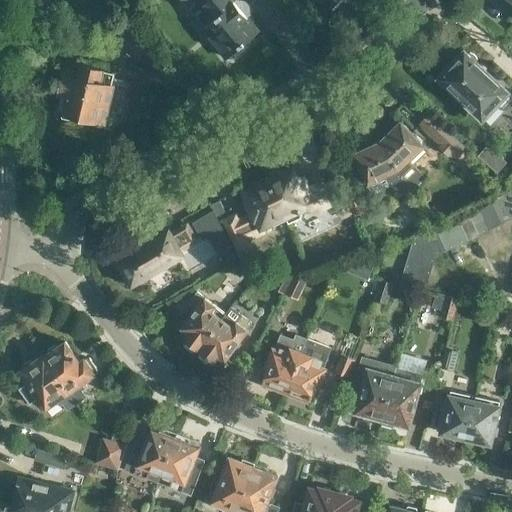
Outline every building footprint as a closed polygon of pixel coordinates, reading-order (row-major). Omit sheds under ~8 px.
[(260,32),(247,18),(251,14),(239,0),(237,0),(234,3),(232,0),(198,0),(215,20),(208,26),(219,38),(215,42),(229,59),(260,32)] [(149,53),(133,33),(125,40),(141,60),(149,53)] [(440,77),(489,124),(511,99),(511,95),(477,62),(475,64),(464,52),(440,77)] [(115,73),(82,65),(81,72),(66,68),(60,93),(64,94),(60,111),(103,121),(115,73)] [(428,113),(419,123),(441,144),(438,147),(448,156),(451,153),(455,157),(465,147),(428,113)] [(379,140),(378,141),(413,189),(426,177),(414,164),(429,150),(399,120),(379,140)] [(357,151),(353,153),(361,171),(356,173),(355,176),(358,182),(360,183),(366,180),(368,184),(369,183),(373,190),(391,182),(396,196),(413,189),(378,141),(364,147),(362,144),(355,147),(357,151)] [(266,176),(284,215),(296,210),(298,214),(317,205),(318,208),(329,203),(321,186),(309,192),(302,176),(295,179),(291,170),(283,174),(281,169),(266,176)] [(284,215),(266,176),(250,184),(252,188),(244,192),(249,201),(247,203),(254,218),(256,217),(258,221),(229,235),(240,257),(251,251),(245,239),(273,225),(271,221),(284,215)] [(354,188),(343,193),(352,214),(354,216),(365,211),(354,188)] [(499,195),(511,218),(511,194),(506,192),(499,195)] [(343,193),(332,199),(342,219),(352,214),(343,193)] [(488,201),(499,224),(511,218),(499,195),(488,201)] [(499,224),(488,201),(478,206),(489,229),(499,224)] [(467,211),(478,234),(489,229),(478,206),(467,211)] [(213,210),(192,222),(200,237),(209,232),(217,245),(228,239),(213,210)] [(467,211),(456,216),(467,239),(478,234),(467,211)] [(456,216),(444,222),(455,245),(467,239),(456,216)] [(434,226),(445,250),(455,245),(444,222),(434,226)] [(424,231),(435,254),(445,250),(434,226),(424,231)] [(414,236),(407,259),(432,266),(435,254),(424,231),(414,236)] [(169,264),(167,261),(188,249),(178,232),(170,236),(168,232),(148,244),(145,239),(132,246),(136,251),(121,260),(125,268),(119,271),(127,284),(140,277),(142,280),(169,264)] [(378,253),(345,265),(344,269),(368,279),(378,253)] [(242,259),(234,264),(241,274),(259,262),(242,259)] [(407,259),(404,270),(428,277),(432,266),(407,259)] [(273,287),(298,300),(311,275),(271,264),(266,272),(278,278),(273,287)] [(428,277),(404,270),(400,282),(425,290),(428,277)] [(373,300),(386,304),(392,283),(380,279),(373,300)] [(184,335),(200,347),(226,312),(197,290),(188,303),(195,309),(182,326),(188,330),(184,335)] [(437,293),(431,314),(452,321),(458,300),(437,293)] [(226,312),(200,347),(215,358),(218,353),(224,357),(252,321),(243,314),(238,321),(226,312)] [(261,383),(286,393),(307,337),(296,333),(294,338),(280,333),(275,348),(272,347),(265,366),(267,367),(261,383)] [(307,337),(286,393),(309,402),(316,384),(318,385),(325,366),(323,365),(331,346),(307,337)] [(44,356),(76,402),(85,396),(80,389),(84,387),(81,383),(96,373),(97,368),(89,357),(85,357),(79,361),(65,341),(44,356)] [(441,367),(454,371),(459,350),(446,347),(441,367)] [(355,359),(341,353),(333,371),(348,377),(355,359)] [(76,402),(44,356),(43,355),(20,371),(27,382),(18,389),(28,404),(38,397),(46,408),(57,400),(60,404),(63,401),(67,408),(76,402)] [(370,419),(381,422),(397,367),(397,366),(363,357),(356,382),(364,384),(356,411),(369,414),(370,419)] [(397,367),(381,422),(392,425),(396,422),(408,425),(422,374),(397,367)] [(451,434),(466,438),(476,396),(451,390),(448,404),(447,404),(444,415),(442,415),(441,422),(443,422),(441,430),(451,432),(451,434)] [(476,396),(466,438),(481,441),(482,440),(491,442),(493,435),(496,436),(497,428),(496,428),(499,416),(497,416),(500,402),(476,396)] [(116,425),(112,439),(103,437),(95,462),(119,469),(124,469),(136,432),(116,425)] [(160,473),(176,431),(166,428),(159,430),(151,426),(134,472),(146,476),(149,469),(160,473)] [(176,431),(160,473),(172,477),(169,485),(192,494),(205,459),(195,455),(199,446),(191,442),(188,436),(176,431)] [(39,443),(35,458),(65,467),(70,453),(39,443)] [(212,501),(235,510),(241,497),(255,462),(242,457),(241,460),(230,456),(212,501)] [(241,497),(235,510),(240,511),(262,511),(277,475),(266,470),(267,467),(255,462),(241,497)] [(19,486),(14,505),(0,501),(0,511),(62,511),(63,508),(68,509),(72,491),(18,478),(16,485),(19,486)] [(292,511),(329,511),(335,491),(319,487),(319,489),(310,487),(305,504),(295,501),(292,511)] [(335,491),(329,511),(354,511),(358,500),(350,498),(351,495),(335,491)]
